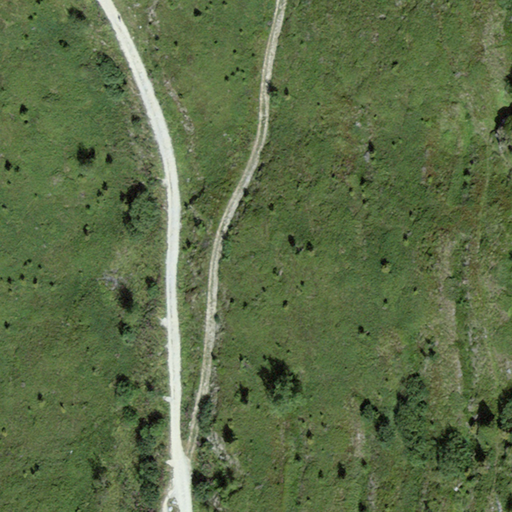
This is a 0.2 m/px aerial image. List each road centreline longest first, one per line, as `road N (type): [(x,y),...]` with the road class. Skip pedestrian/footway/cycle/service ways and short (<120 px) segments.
road 1 (track): [(180,511),(169,178),(140,71),(101,0)]
road 2 (track): [(277,0),(258,143),(211,256),(198,406),(177,480)]
